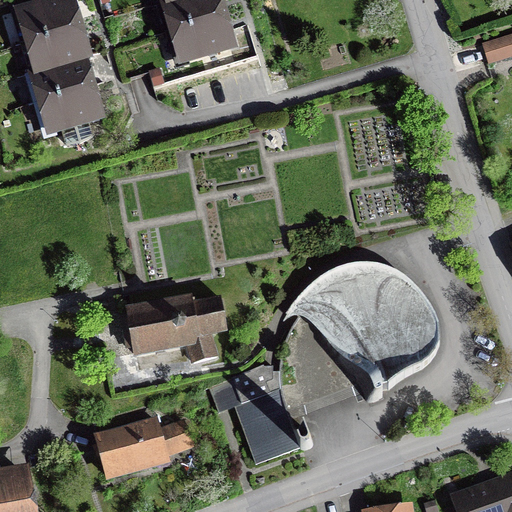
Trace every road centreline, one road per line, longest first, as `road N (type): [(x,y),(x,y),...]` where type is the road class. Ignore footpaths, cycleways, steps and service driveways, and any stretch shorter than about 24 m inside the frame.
road 1 (residential): [(417,0),(511,322)]
road 2 (residential): [(511,414),(235,511)]
